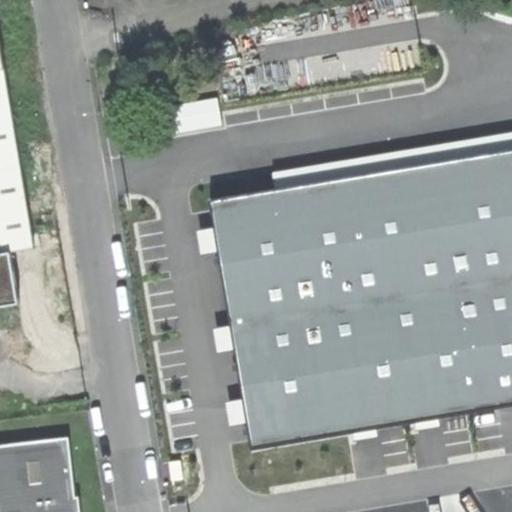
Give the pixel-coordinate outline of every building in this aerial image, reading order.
[(0,254),(11,252),(35,248),(0,40),(0,254)] [(511,151),(213,201),(253,450),(473,414),(511,407),(511,151)] [(211,228),(199,229),(201,251),(213,250),(211,228)] [(0,306),(20,303),(11,252),(0,254),(0,306)] [(213,328),(218,351),(231,348),(226,325),(213,328)] [(240,400),(228,401),(230,423),(242,422),(240,400)] [(69,439),(0,446),(0,511),(81,511),(79,496),(75,497),(69,439)]
